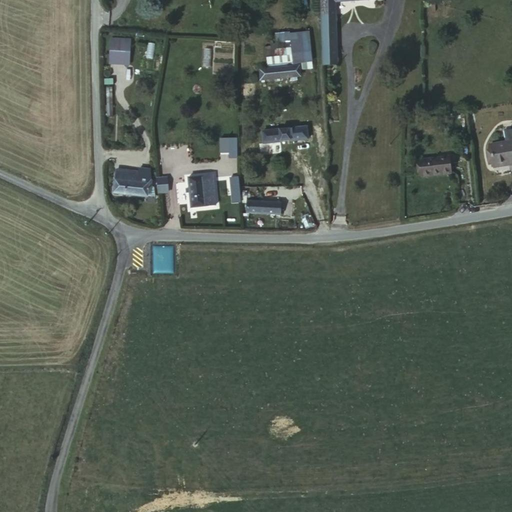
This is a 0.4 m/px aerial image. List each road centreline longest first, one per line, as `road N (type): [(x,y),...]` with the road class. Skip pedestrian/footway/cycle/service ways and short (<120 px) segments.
road 1 (unclassified): [(117,230),(337,236),(511,209)]
road 2 (unclassified): [(117,230),(122,243),(113,281),(53,458),(47,511)]
road 3 (residential): [(103,222),(93,0)]
